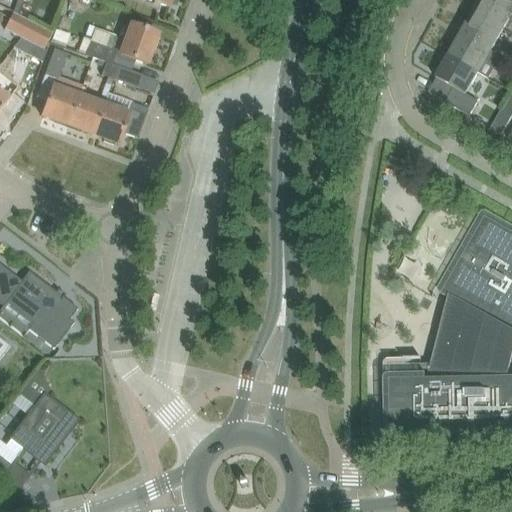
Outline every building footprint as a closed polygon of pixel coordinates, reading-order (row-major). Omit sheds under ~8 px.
[(153,5),(156,6),(157,5),(168,9),(171,0),(83,0),(92,3),(92,0),(144,0),(153,3),(153,5)] [(480,0),(473,13),(503,30),(511,14),(511,5),(501,0),(480,0)] [(12,49),(13,50),(32,24),(12,13),(3,30),(20,38),(12,49)] [(473,13),(461,35),(490,52),(503,30),(473,13)] [(32,24),(13,50),(42,64),(46,51),(43,50),(52,34),(32,24)] [(85,57),(106,64),(112,66),(116,55),(147,66),(158,36),(131,26),(124,43),(114,39),(110,51),(90,44),(85,57)] [(461,35),(448,57),(477,74),(484,63),(497,71),(503,60),(490,52),(461,35)] [(67,128),(78,97),(82,87),(58,79),(67,55),(54,51),(45,76),(56,80),(42,119),(67,128)] [(477,74),(448,57),(440,72),(436,80),(453,90),(445,104),(469,118),(478,103),(465,95),(477,74)] [(101,77),(113,81),(117,68),(112,66),(106,64),(101,77)] [(117,68),(113,81),(138,90),(143,78),(117,68)] [(0,115),(9,123),(24,104),(11,94),(7,99),(0,93),(0,86),(6,79),(0,74),(0,115)] [(511,115),(511,93),(510,93),(498,115),(509,122),(511,115)] [(67,128),(92,137),(103,106),(78,97),(67,128)] [(103,106),(92,137),(118,146),(129,116),(103,106)] [(440,195),(433,208),(445,215),(452,201),(440,195)] [(511,442),(511,379),(505,380),(511,352),(511,233),(484,218),(441,295),(449,300),(433,366),(389,367),(390,445),(511,442)] [(0,266),(0,305),(3,308),(6,305),(32,325),(28,331),(54,350),(74,324),(69,321),(77,311),(62,299),(60,301),(55,298),(57,295),(28,273),(21,283),(0,266)] [(0,358),(9,348),(0,340),(0,358)] [(22,343),(18,349),(24,353),(28,348),(22,343)] [(11,442),(5,449),(16,458),(17,459),(23,451),(43,467),(62,442),(60,440),(74,421),(77,423),(77,422),(45,397),(48,392),(39,372),(21,395),(37,407),(10,441),(11,442)] [(11,468),(0,459),(0,477),(2,479),(11,468)]
